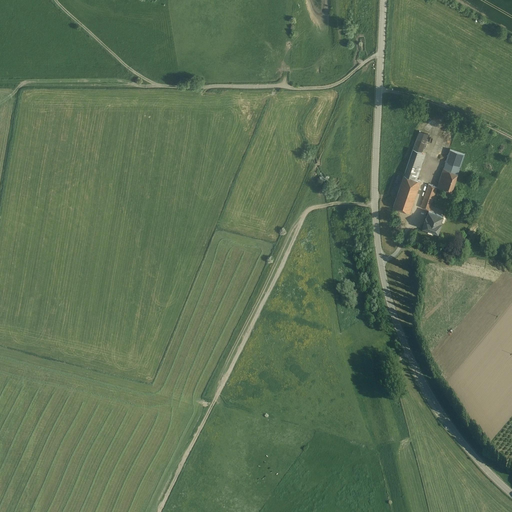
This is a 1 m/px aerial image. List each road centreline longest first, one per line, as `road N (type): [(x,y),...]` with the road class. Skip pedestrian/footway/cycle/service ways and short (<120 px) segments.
road 1 (unclassified): [(383,0),(374,204),(384,284),(432,399),(511,494)]
road 2 (track): [(160,511),(307,209),(374,204)]
road 3 (track): [(380,55),(318,88),(0,84)]
road 4 (track): [(167,87),(129,68),(55,0)]
road 5 (track): [(378,90),(450,109),(511,138)]
